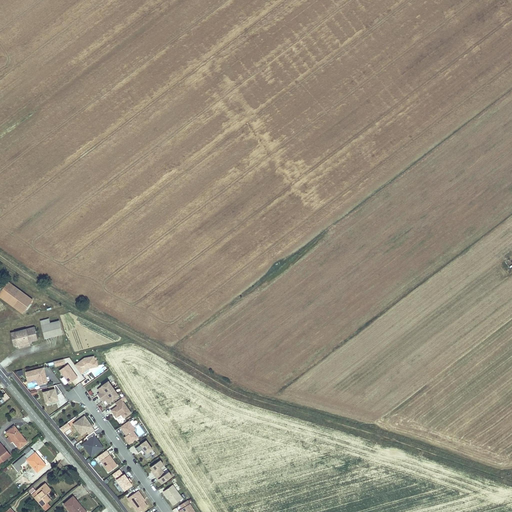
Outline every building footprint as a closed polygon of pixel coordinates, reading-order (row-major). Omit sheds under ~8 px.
[(24,316),(34,303),(34,302),(9,285),(0,297),(0,298),(18,311),(24,316)] [(54,337),(51,324),(50,320),(41,322),(46,340),(54,337)] [(63,335),(60,322),(51,324),(54,337),(63,335)] [(30,343),(38,341),(35,328),(12,334),(15,347),(19,346),(30,343)] [(100,368),(99,362),(96,363),(95,358),(86,360),(76,367),(81,373),(83,375),(90,370),(90,369),(92,368),(93,369),(100,368)] [(79,379),(69,366),(61,372),(70,385),(79,379)] [(48,384),(47,378),(45,377),(44,374),(46,373),(45,369),(27,374),(29,383),(38,380),(39,387),(48,384)] [(121,397),(111,383),(101,390),(104,394),(102,395),(100,396),(106,403),(108,402),(109,401),(112,404),(121,397)] [(59,402),(57,397),(59,397),(63,394),(61,392),(57,387),(55,387),(56,391),(44,394),(47,405),(59,402)] [(133,415),(123,401),(119,403),(118,405),(120,408),(114,412),(119,419),(124,416),(126,420),(133,415)] [(94,430),(92,428),(93,428),(86,419),(78,425),(82,429),(79,431),(83,438),(88,434),(91,438),(95,435),(96,434),(97,433),(94,429),(94,430)] [(140,440),(136,433),(138,432),(131,423),(123,429),(129,438),(127,439),(132,446),(140,440)] [(8,430),(11,435),(14,438),(21,446),(28,440),(15,424),(8,430)] [(95,435),(91,438),(88,440),(90,443),(88,444),(93,451),(89,453),(93,459),(105,450),(102,445),(101,446),(99,444),(100,443),(97,438),(98,437),(96,434),(95,435)] [(12,454),(2,442),(0,443),(0,452),(4,457),(0,460),(1,462),(12,454)] [(152,454),(156,452),(149,443),(139,451),(141,455),(145,453),(148,457),(147,458),(149,462),(155,458),(152,454)] [(46,463),(33,447),(24,454),(25,455),(15,464),(20,470),(30,461),(38,470),(46,463)] [(120,469),(112,458),(103,464),(111,475),(120,469)] [(168,478),(163,471),(167,468),(164,464),(154,471),(157,475),(156,476),(161,483),(162,483),(166,487),(175,480),(172,475),(168,478)] [(133,485),(131,483),(127,477),(126,478),(122,473),(115,477),(127,494),(135,488),(133,485)] [(38,493),(35,496),(43,506),(51,499),(46,494),(51,489),(45,483),(36,491),(38,493)] [(183,498),(173,485),(164,491),(174,505),(183,498)] [(74,495),(65,503),(72,511),(85,511),(87,511),(74,495)] [(147,505),(143,499),(144,498),(141,495),(131,502),(138,511),(148,511),(151,510),(147,505)] [(196,511),(189,500),(181,505),(183,509),(181,510),(182,511),(196,511)]
